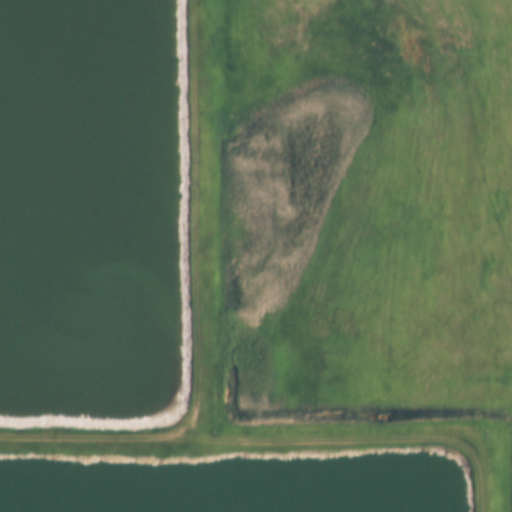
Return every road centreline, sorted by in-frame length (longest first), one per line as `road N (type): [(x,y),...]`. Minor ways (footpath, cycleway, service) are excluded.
road 1 (track): [(198,435),(0,439),(481,459),(457,437),(198,435)]
road 2 (track): [(198,435),(200,0)]
